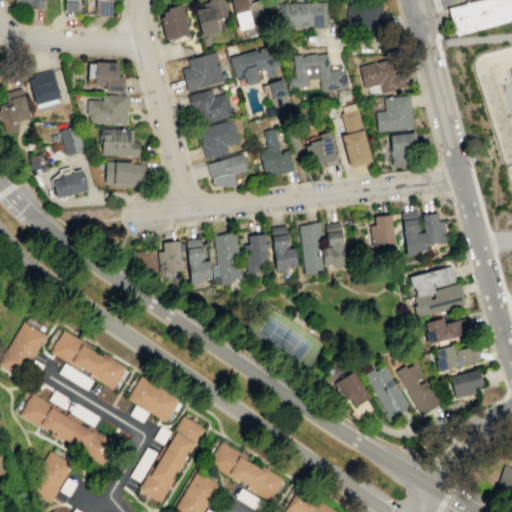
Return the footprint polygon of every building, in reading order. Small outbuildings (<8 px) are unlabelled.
[(12,0),(12,2),(23,3),(23,8),(42,9),(42,0),(12,0)] [(83,0),(83,13),(111,14),(111,0),(83,0)] [(207,0),(222,0),(227,16),(219,18),(222,29),(200,36),(192,10),(202,7),(200,3),(207,1),(207,0)] [(229,0),(245,0),(247,5),(248,5),(248,2),(255,0),(259,0),(265,22),(237,30),(229,0)] [(345,0),(344,26),(384,28),(385,11),(380,11),(380,0),(345,0)] [(497,23),(491,0),(473,0),(446,8),(453,35),(497,23)] [(511,0),(491,0),(497,23),(511,19),(511,0)] [(63,10),(63,1),(76,1),(76,11),(63,10)] [(273,3),(325,1),(326,27),(310,27),(310,25),(274,26),(273,3)] [(165,7),(180,3),(184,18),(183,18),(187,34),(164,40),(158,17),(162,16),(160,11),(166,10),(165,7)] [(257,82),(254,71),(263,68),(266,77),(275,74),(272,66),(278,64),(272,44),(256,48),(257,51),(255,51),(255,49),(227,56),(234,79),(243,77),(245,85),(257,82)] [(186,58),(213,51),(222,80),(186,91),(179,69),(189,66),(186,58)] [(290,55),(300,54),(300,56),(303,55),(303,54),(315,53),(315,54),(325,53),(327,71),(338,69),(339,73),(343,72),(345,89),(318,92),(317,79),(308,80),(308,86),(287,89),(286,77),(293,77),(290,55)] [(357,65),(363,88),(378,84),(380,93),(405,86),(401,71),(392,73),(388,58),(357,65)] [(93,61),(117,62),(116,75),(122,76),(122,91),(103,90),(103,85),(92,85),(93,61)] [(26,79),(33,105),(58,98),(50,69),(31,74),(32,78),(26,79)] [(265,82),(281,78),(286,95),(271,99),(270,98),(267,99),(266,95),(264,96),(260,86),(265,84),(265,82)] [(3,92),(20,88),(27,117),(14,121),(16,129),(3,132),(1,121),(0,120),(0,104),(6,102),(3,92)] [(186,95),(209,88),(212,96),(225,92),(231,115),(193,125),(186,95)] [(122,94),(127,94),(126,111),(124,111),(123,123),(84,122),(85,99),(100,99),(100,93),(105,93),(105,95),(106,95),(106,94),(122,95),(122,94)] [(376,131),(411,128),(408,94),(382,97),(383,110),(373,111),(376,131)] [(340,106),(353,103),(355,109),(342,112),(340,106)] [(263,109),(273,106),(275,113),(265,116),(263,109)] [(339,113),(342,112),(355,109),(356,109),(361,129),(345,133),(339,113)] [(196,128),(232,119),(238,141),(225,145),(227,153),(203,160),(199,144),(200,144),(196,128)] [(57,130),(75,126),(81,150),(63,154),(57,130)] [(262,130),(273,127),(279,151),(288,148),(293,170),(264,178),(257,150),(267,148),(262,130)] [(131,141),(137,141),(137,156),(99,154),(100,145),(97,145),(98,128),(132,129),(131,141)] [(348,167),(370,161),(361,129),(345,133),(339,135),(348,167)] [(317,133),(329,130),(337,158),(318,163),(317,161),(308,163),(303,146),(308,144),(308,141),(318,138),(317,133)] [(387,134),(413,131),(417,164),(390,167),(387,134)] [(51,142),(49,135),(56,133),(57,140),(51,142)] [(29,169),(26,156),(38,153),(42,166),(29,169)] [(204,163),(240,153),(245,170),(231,174),(234,185),(211,186),(204,163)] [(103,160),(131,161),(131,163),(145,163),(144,185),(129,184),(129,187),(128,187),(112,186),(112,183),(103,183),(103,160)] [(50,180),(60,178),(59,175),(80,169),(85,190),(55,198),(50,180)] [(399,211),(414,209),(417,232),(422,232),(423,244),(425,253),(404,256),(399,211)] [(420,214),(435,212),(436,221),(442,220),(445,242),(423,244),(422,232),(420,214)] [(372,216),(388,214),(392,244),(369,247),(367,225),(373,224),(372,216)] [(296,225),(309,224),(309,222),(317,221),(320,247),(320,248),(314,249),(314,255),(321,254),(322,266),(322,269),(314,270),(315,274),(302,275),(296,225)] [(322,223),(338,221),(343,266),(332,267),(332,264),(322,266),(321,254),(320,248),(320,247),(325,247),(322,223)] [(268,226),(284,224),(287,248),(292,247),(294,266),(285,267),(285,270),(273,271),(268,226)] [(211,234),(233,232),(239,282),(211,285),(210,277),(216,277),(211,234)] [(246,235),(263,233),(267,270),(245,273),(241,245),(247,244),(246,235)] [(183,239),(198,237),(201,260),(207,259),(209,279),(201,280),(201,283),(188,284),(183,239)] [(160,242),(177,240),(180,270),(157,273),(155,251),(161,250),(160,242)] [(449,265),(453,280),(446,282),(442,267),(443,267),(449,265)] [(407,276),(441,267),(445,283),(431,286),(432,290),(414,295),(412,287),(410,288),(407,276)] [(413,318),(462,304),(460,297),(462,297),(458,283),(432,290),(414,295),(411,296),(411,297),(413,304),(410,305),(413,318)] [(425,344),(464,333),(460,318),(443,323),(444,326),(442,326),(440,317),(422,322),(425,331),(422,332),(425,344)] [(0,366),(0,355),(21,321),(44,335),(18,377),(0,366)] [(87,375),(88,372),(77,365),(76,368),(49,352),(62,329),(90,346),(88,348),(99,355),(100,352),(123,366),(110,388),(87,375)] [(435,371),(479,359),(475,344),(453,350),(454,353),(453,353),(450,344),(433,349),(435,359),(433,359),(432,359),(435,371)] [(392,371),(403,364),(405,367),(414,362),(421,374),(414,379),(417,384),(425,379),(439,403),(419,415),(392,371)] [(91,378),(62,364),(57,374),(86,388),(91,378)] [(360,374),(387,418),(407,406),(382,365),(373,371),(371,368),(360,374)] [(330,382),(352,369),(368,397),(353,406),(348,397),(341,401),(330,382)] [(476,369),(480,385),(472,387),(474,392),(453,398),(447,376),(476,369)] [(125,398),(138,376),(177,399),(163,421),(125,398)] [(86,429),(87,427),(114,444),(101,465),(73,448),(75,446),(45,427),(43,430),(17,414),(31,392),(57,408),(55,410),(86,429)] [(128,415),(141,422),(146,412),(133,405),(128,415)] [(168,439),(167,438),(180,416),(202,428),(189,451),(186,449),(170,477),(172,478),(159,501),(137,488),(150,466),(152,467),(168,439)] [(255,467),(257,465),(281,479),(267,501),(244,487),(245,485),(234,478),(233,480),(204,463),(218,441),(246,458),(245,461),(255,467)] [(150,451),(144,448),(136,466),(145,470),(151,458),(147,456),(150,451)] [(24,488),(48,450),(71,464),(50,498),(47,502),(24,488)] [(502,465),(492,498),(511,504),(511,500),(511,462),(510,467),(502,465)] [(177,511),(172,509),(194,471),(217,484),(200,511),(177,511)] [(58,491),(68,496),(75,482),(65,477),(58,491)] [(239,487),(263,502),(257,511),(233,498),(239,487)] [(285,511),(282,510),(295,488),(333,510),(331,511),(285,511)]
